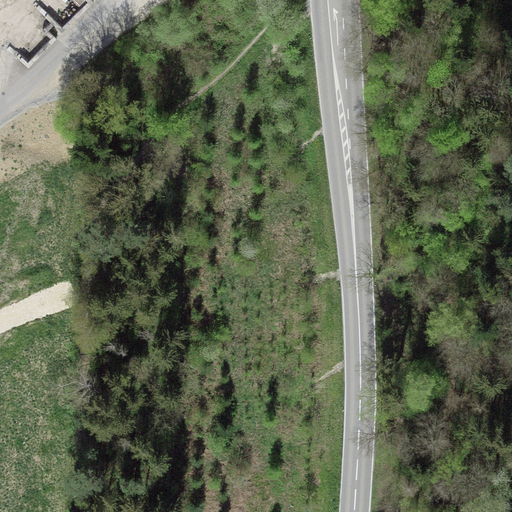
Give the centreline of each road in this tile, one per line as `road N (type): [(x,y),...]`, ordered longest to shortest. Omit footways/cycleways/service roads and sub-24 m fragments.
road 1 (tertiary): [(325,0),(349,166),(361,363),(354,511)]
road 2 (track): [(152,0),(92,44),(0,203)]
